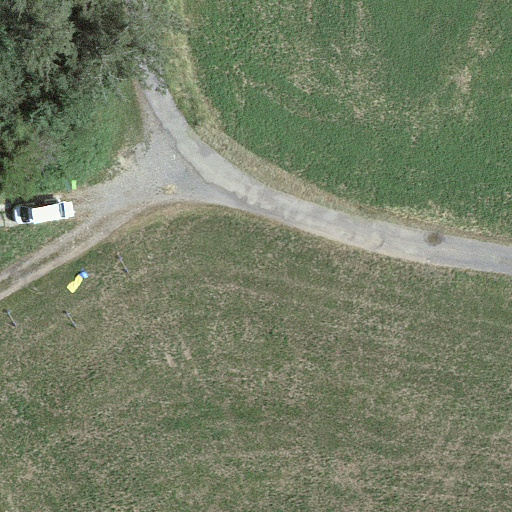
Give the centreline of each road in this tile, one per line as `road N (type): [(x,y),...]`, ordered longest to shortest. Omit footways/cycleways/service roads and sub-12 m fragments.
road 1 (track): [(267,201),(0,288)]
road 2 (track): [(0,222),(267,201)]
road 3 (track): [(267,201),(128,68),(116,0)]
road 4 (track): [(511,250),(267,201)]
